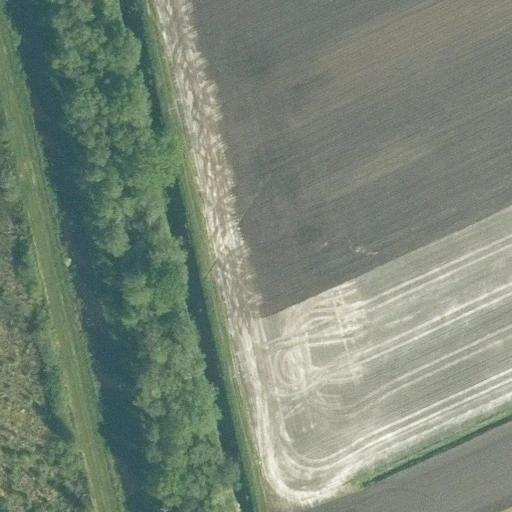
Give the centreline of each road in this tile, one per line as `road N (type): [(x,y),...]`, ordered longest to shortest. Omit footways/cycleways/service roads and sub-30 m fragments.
road 1 (track): [(163,511),(45,0)]
road 2 (track): [(106,511),(0,49)]
